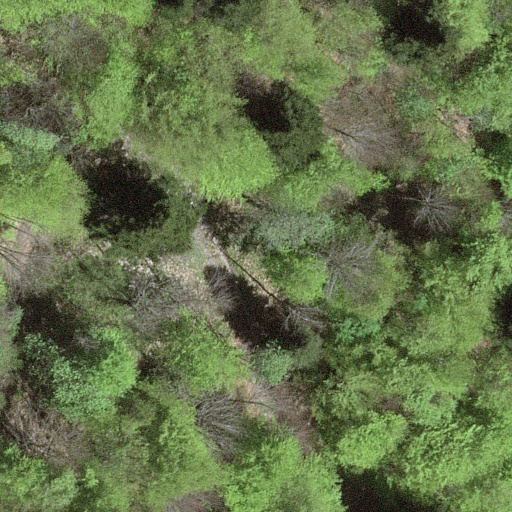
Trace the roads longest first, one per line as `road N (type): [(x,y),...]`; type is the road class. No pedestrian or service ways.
road 1 (track): [(303,511),(199,208),(125,129),(70,150),(16,269),(0,391)]
road 2 (track): [(511,216),(419,367),(347,511)]
